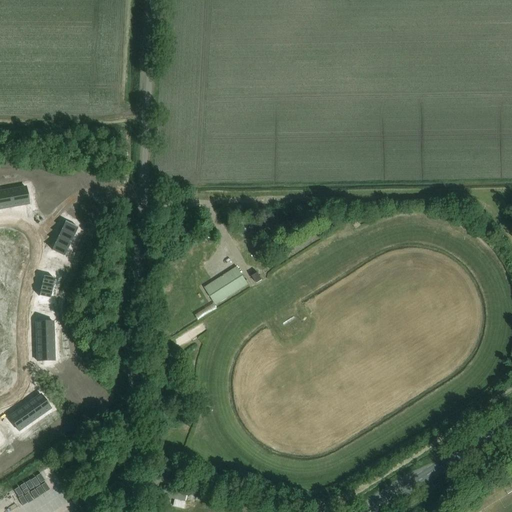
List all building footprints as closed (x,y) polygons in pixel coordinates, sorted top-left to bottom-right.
[(24,187),(8,192),(13,209),(28,204),(24,187)] [(0,212),(13,209),(8,192),(0,193),(0,212)] [(66,221),(62,229),(75,235),(78,227),(66,221)] [(62,229),(59,236),(71,242),(75,235),(62,229)] [(59,236),(55,243),(68,249),(71,242),(59,236)] [(55,243),(52,250),(64,256),(68,249),(55,243)] [(247,284),(237,268),(205,288),(215,304),(247,284)] [(252,276),(256,284),(262,280),(257,273),(252,276)] [(44,275),(42,283),(53,285),(54,278),(44,275)] [(42,283),(41,290),(51,292),(53,285),(42,283)] [(51,292),(41,290),(39,297),(50,299),(51,292)] [(53,322),(36,323),(36,331),(54,330),(53,322)] [(54,330),(36,331),(36,338),(54,337),(54,330)] [(54,337),(36,338),(37,346),(54,345),(54,337)] [(54,345),(37,346),(37,353),(54,352),(54,345)] [(54,352),(37,353),(37,361),(55,361),(54,352)] [(40,395),(33,399),(43,414),(50,409),(40,395)] [(33,399),(27,403),(37,418),(43,414),(33,399)] [(27,403),(21,407),(31,422),(37,418),(27,403)] [(21,407),(15,411),(24,426),(31,422),(21,407)] [(15,411),(8,416),(18,431),(24,426),(15,411)] [(161,496),(185,501),(187,491),(163,486),(161,496)]
